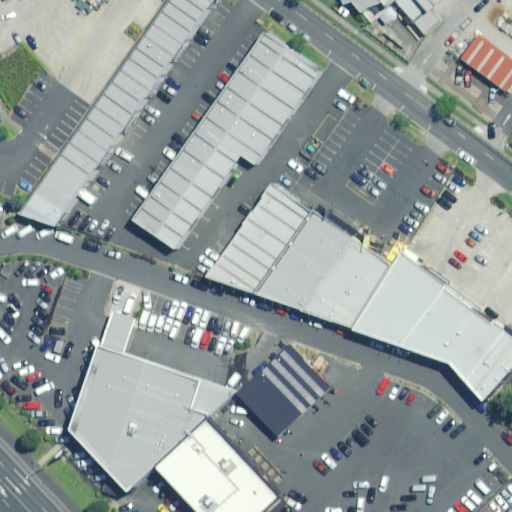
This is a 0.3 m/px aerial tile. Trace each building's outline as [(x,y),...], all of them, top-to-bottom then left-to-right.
[(224,1),(222,0),(183,0),(30,216),(68,225),(224,1)] [(351,0),(368,19),(388,2),(394,9),(402,2),(423,27),(454,0),(351,0)] [(270,34),(139,219),(180,248),(247,153),(260,163),(324,71),(270,34)] [(511,87),(511,62),(479,38),(464,59),(509,92),(511,87)] [(401,271),(284,189),(220,279),(361,334),(401,271)] [(511,335),(405,269),(361,336),(455,369),(492,407),(511,383),(511,335)] [(113,349),(125,353),(137,318),(113,310),(102,346),(113,349)] [(100,345),(71,430),(132,493),(173,455),(223,407),(241,390),(125,353),(113,349),(102,346),(100,345)] [(223,407),(173,455),(229,511),(272,511),(299,486),(289,475),(223,407)]
